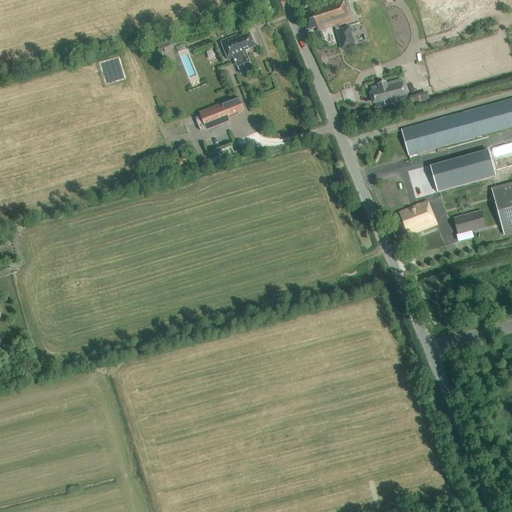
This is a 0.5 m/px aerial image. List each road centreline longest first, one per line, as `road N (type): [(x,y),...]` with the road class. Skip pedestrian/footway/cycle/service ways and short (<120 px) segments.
road 1 (tertiary): [(422,346),(282,0)]
road 2 (tertiary): [(489,511),(422,346)]
